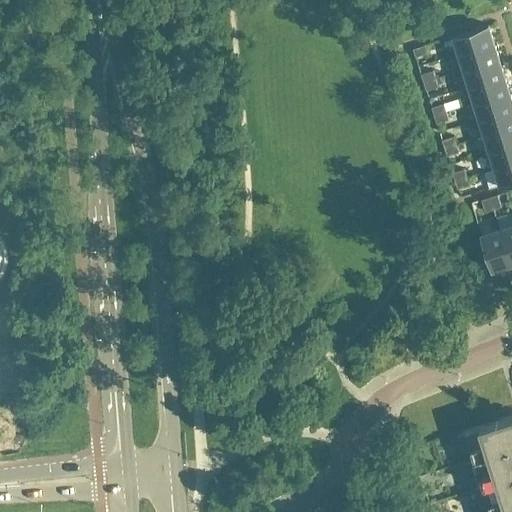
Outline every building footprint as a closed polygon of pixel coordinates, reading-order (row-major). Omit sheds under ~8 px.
[(458,52),(493,41),(488,25),(453,36),(458,52)] [(493,41),(458,52),(463,69),(499,58),(493,41)] [(427,53),(425,45),(412,48),(415,57),(427,53)] [(499,58),(463,69),(469,85),(504,74),(499,58)] [(423,82),(435,78),(433,70),(421,74),(423,82)] [(474,102),(509,91),(504,75),(469,86),(474,102)] [(435,78),(423,82),(426,90),(438,86),(435,78)] [(511,100),(509,91),(474,102),(479,119),(511,108),(511,100)] [(431,107),(434,115),(446,111),(443,103),(431,107)] [(511,108),(479,119),(484,135),(511,126),(511,108)] [(448,119),(446,111),(434,115),(436,123),(448,119)] [(511,126),(484,135),(490,152),(511,144),(511,126)] [(444,148),(456,144),(454,136),(441,140),(444,148)] [(456,144),(444,148),(446,156),(459,152),(456,144)] [(511,162),(511,144),(490,152),(495,168),(511,162)] [(511,181),(511,162),(495,168),(500,185),(511,181)] [(454,180),(466,176),(464,168),(452,172),(454,180)] [(466,176),(454,180),(457,188),(469,185),(466,176)] [(497,194),(489,197),(493,209),(501,206),(497,194)] [(485,212),(493,209),(489,197),(481,199),(485,212)] [(511,223),(498,228),(509,264),(511,262),(511,223)] [(492,269),(509,264),(498,228),(481,234),(492,269)] [(511,511),(511,415),(460,432),(485,511),(511,511)]
